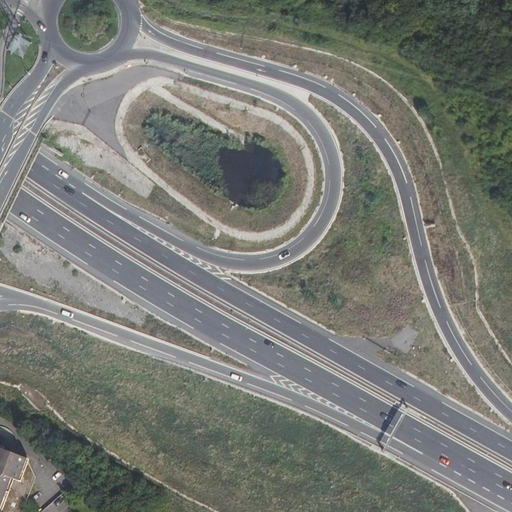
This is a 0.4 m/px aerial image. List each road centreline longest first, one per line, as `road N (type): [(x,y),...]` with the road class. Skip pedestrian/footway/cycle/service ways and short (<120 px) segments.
road 1 (trunk): [(511,416),(476,379),(441,322),(405,191),(367,123),(291,78),(168,41),(132,11)]
road 2 (trunk): [(121,51),(164,56),(285,95),(331,147),(334,190),(313,235),(290,253),(242,265),(84,205)]
road 3 (trunk): [(0,180),(184,309),(429,447)]
road 4 (trunk): [(511,450),(84,205)]
road 5 (trunk): [(19,284),(201,351),(407,449),(429,447)]
road 6 (secondary): [(0,171),(32,108),(84,63)]
